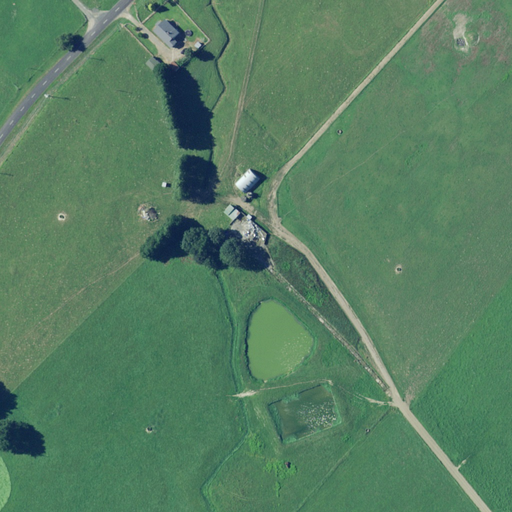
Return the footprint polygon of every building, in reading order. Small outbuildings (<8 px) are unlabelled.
[(170,24),(165,19),(162,23),(160,21),(156,25),(158,27),(154,31),(172,49),(179,42),(176,38),(180,34),(175,28),(178,26),(173,21),(170,24)] [(162,66),(153,57),(147,64),(155,72),(162,66)] [(180,67),(174,61),(170,66),(176,72),(180,67)] [(260,178),(250,169),(236,184),(246,193),(260,178)] [(241,213),(232,205),(226,213),(235,220),(241,213)] [(249,238),(246,250),(259,253),(261,241),(249,238)]
